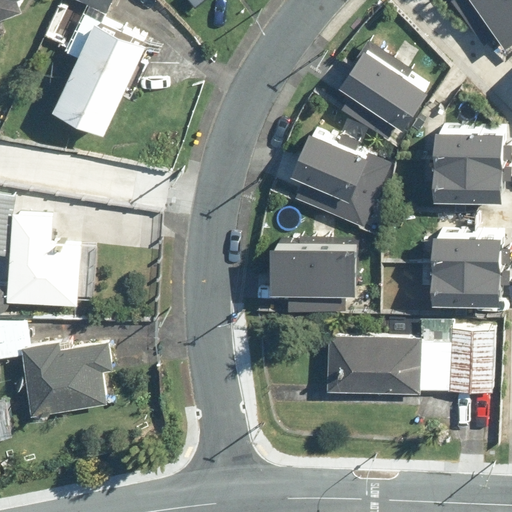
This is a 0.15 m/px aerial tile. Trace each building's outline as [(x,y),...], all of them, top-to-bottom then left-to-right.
[(0,0),(0,27),(1,28),(0,25),(0,15),(29,4),(27,0),(0,0)] [(174,0),(184,12),(198,0),(174,0)] [(511,35),(511,0),(463,0),(488,37),(505,26),(511,36),(511,35)] [(66,99),(119,123),(159,34),(107,10),(66,99)] [(436,79),(375,37),(347,79),(358,86),(347,101),(385,127),(399,107),(412,115),(436,79)] [(511,185),(511,122),(441,121),(440,191),(485,192),(485,185),(511,185)] [(393,158),(317,122),(293,174),(300,177),(295,187),(355,215),(359,205),(369,210),(393,158)] [(0,250),(13,252),(19,185),(0,183),(0,250)] [(16,294),(85,298),(88,237),(60,235),(61,208),(21,206),(16,294)] [(511,289),(511,230),(440,228),(438,295),(488,297),(488,288),(511,289)] [(372,285),(373,241),(283,240),(282,283),(291,283),(291,301),(343,302),(343,284),(372,285)] [(494,384),(497,315),(455,314),(454,333),(423,331),(421,382),(494,384)] [(419,333),(325,328),(322,382),(416,386),(419,333)] [(41,407),(116,396),(111,365),(120,364),(116,335),(67,342),(66,335),(31,340),(41,407)] [(10,395),(0,395),(0,436),(15,434),(10,395)]
